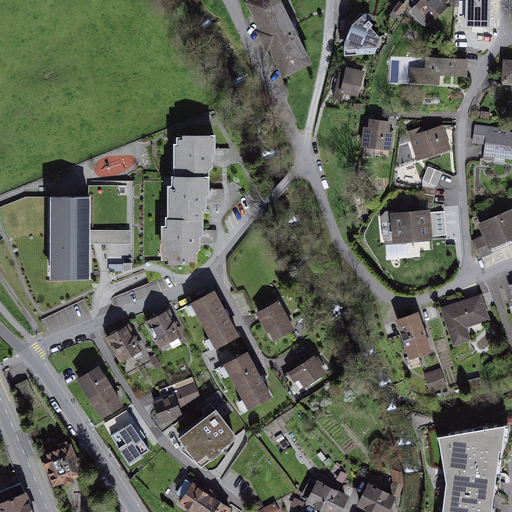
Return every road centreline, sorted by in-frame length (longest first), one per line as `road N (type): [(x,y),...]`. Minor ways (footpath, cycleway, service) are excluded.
road 1 (residential): [(469,280),(460,119),(504,35)]
road 2 (residential): [(302,163),(340,245),(392,299),(416,301),(469,280)]
road 3 (residential): [(92,327),(160,437),(238,501)]
road 4 (residential): [(136,511),(27,353)]
road 5 (unclassified): [(302,163),(228,0)]
road 6 (residential): [(212,274),(302,163)]
road 7 (residential): [(92,327),(212,274)]
road 8 (primary): [(0,398),(47,511)]
